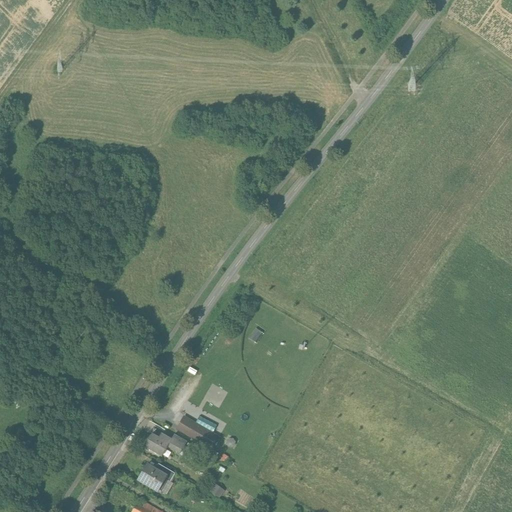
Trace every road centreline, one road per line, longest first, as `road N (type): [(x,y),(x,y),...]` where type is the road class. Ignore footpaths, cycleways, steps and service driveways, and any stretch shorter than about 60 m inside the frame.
road 1 (tertiary): [(443,0),(226,278),(74,511)]
road 2 (track): [(0,100),(72,0)]
